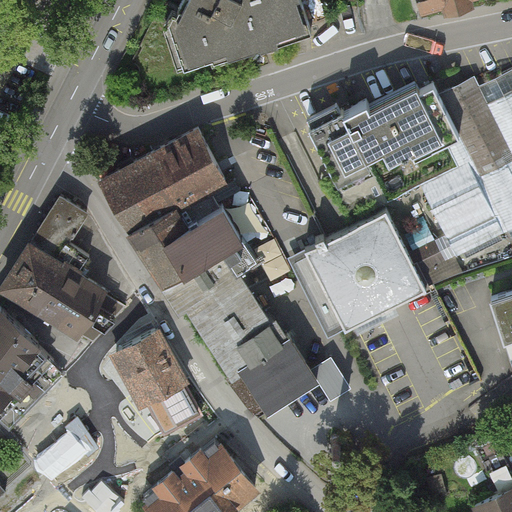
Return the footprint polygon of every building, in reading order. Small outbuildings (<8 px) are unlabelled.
[(308,0),(176,0),(163,26),(178,73),(318,29),(308,0)] [(422,0),(426,13),(489,0),(422,0)] [(338,100),(306,116),(334,173),(367,156),(389,200),(422,183),(447,233),(457,254),(458,255),(511,228),(511,90),(489,102),(482,88),(447,106),(440,92),(434,81),(374,111),(368,98),(345,110),(344,107),(342,108),(338,100)] [(200,126),(101,177),(181,305),(189,301),(234,370),(226,374),(248,407),(258,417),(318,378),(289,333),(286,334),(283,329),(278,333),(224,246),(243,236),(222,199),(232,193),(227,184),(213,190),(211,186),(227,179),(200,126)] [(62,194),(4,284),(79,332),(106,288),(80,271),(91,253),(69,240),(88,210),(62,194)] [(318,240),(306,246),(347,327),(428,287),(420,272),(410,252),(387,206),(327,236),(325,232),(316,236),(318,240)] [(447,233),(410,252),(420,272),(457,254),(447,233)] [(511,288),(496,293),(511,343),(511,288)] [(0,419),(10,429),(50,388),(39,376),(55,359),(39,344),(41,342),(2,305),(0,308),(0,419)] [(158,326),(118,348),(141,391),(135,394),(141,405),(161,395),(178,427),(203,413),(186,380),(187,380),(158,326)] [(53,478),(85,448),(89,453),(100,445),(79,415),(67,425),(70,430),(37,459),(53,478)] [(144,494),(158,511),(223,511),(257,486),(217,435),(186,460),(182,455),(170,464),(174,470),(144,494)] [(90,486),(82,495),(99,510),(100,511),(113,511),(114,511),(116,511),(127,500),(102,478),(92,488),(90,486)] [(511,511),(511,484),(470,504),(473,511),(511,511)]
